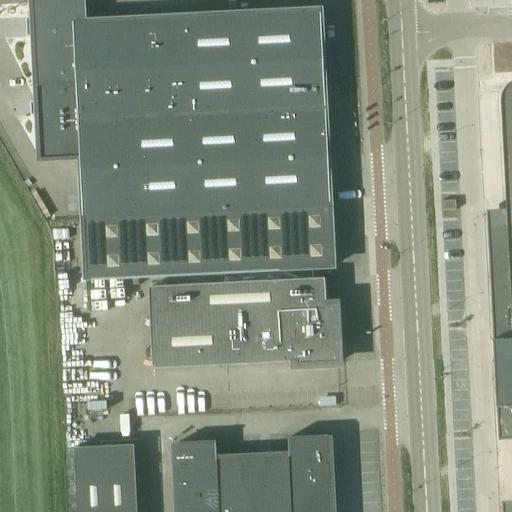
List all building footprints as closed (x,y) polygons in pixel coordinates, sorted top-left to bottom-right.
[(91,0),(32,0),(38,86),(41,160),(81,158),(84,219),(87,278),(153,275),(333,266),(330,207),(322,13),(93,23),(91,0)] [(507,210),(487,211),(499,441),(511,440),(511,83),(511,84),(509,86),(507,88),(505,90),(504,92),(503,94),(502,97),(502,99),(501,102),(501,104),(507,210)] [(456,200),(441,201),(442,210),(456,210),(456,200)] [(326,278),(149,287),(153,369),(298,362),(298,363),(299,362),(299,365),(338,363),(337,341),(334,341),(334,328),(336,329),(335,307),(327,307),(326,278)] [(290,477),(330,475),(329,463),(327,463),(327,454),(329,454),(328,435),(289,438),(290,458),(289,458),(290,477)] [(178,471),(179,483),(218,481),(217,462),(217,442),(177,444),(178,462),(180,462),(180,471),(178,471)] [(137,511),(135,446),(76,449),(78,511),(137,511)] [(289,458),(265,459),(267,511),(291,511),(290,477),(289,458)] [(267,511),(265,459),(241,461),(243,511),(267,511)] [(243,511),(241,461),(217,462),(218,481),(219,501),(219,511),(243,511)] [(291,511),(329,511),(329,489),(331,489),(330,475),(290,477),(291,511)] [(179,483),(180,503),(219,501),(218,481),(179,483)] [(219,511),(219,501),(180,503),(180,511),(219,511)] [(511,511),(511,501),(502,502),(502,511),(511,511)]
